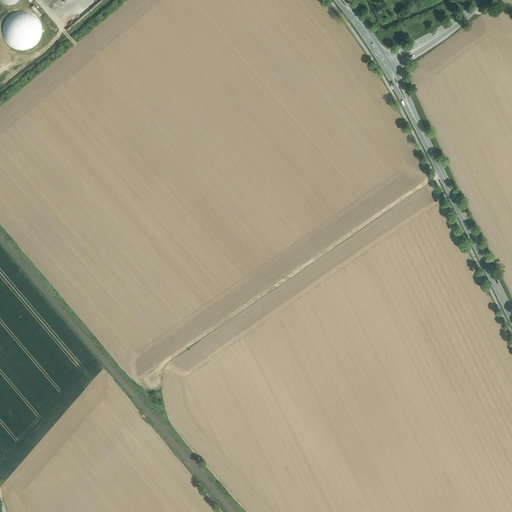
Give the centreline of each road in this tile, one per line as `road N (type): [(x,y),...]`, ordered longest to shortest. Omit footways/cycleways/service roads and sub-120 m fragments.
road 1 (track): [(150,382),(162,364),(441,171)]
road 2 (primary): [(386,63),(511,316)]
